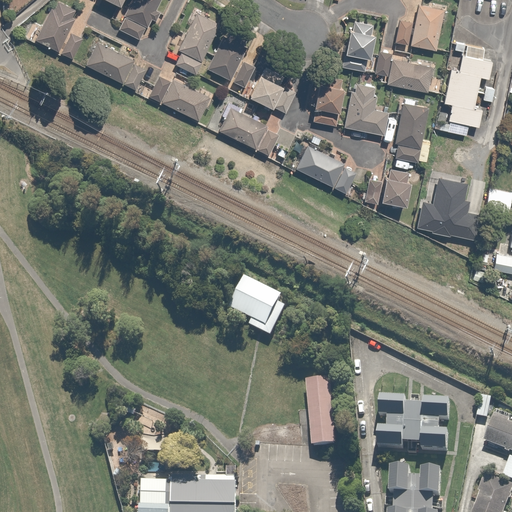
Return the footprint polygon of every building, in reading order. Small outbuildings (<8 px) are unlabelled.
[(80,11),(57,0),(54,0),(35,38),(76,59),(86,39),(70,31),(80,11)] [(133,0),(123,30),(142,37),(145,27),(152,29),(162,0),(133,0)] [(419,5),(416,23),(401,20),(396,43),(414,47),(439,51),(446,10),(419,5)] [(198,75),(219,26),(194,15),(172,64),(198,75)] [(374,58),(378,32),(373,31),(374,25),(356,22),(355,30),(352,30),(346,69),(366,72),(369,57),(374,58)] [(205,68),(231,81),(249,89),(258,70),(241,62),(253,36),(226,23),(205,68)] [(96,41),(84,64),(137,91),(148,68),(96,41)] [(494,61),(484,59),(486,49),(457,43),(455,49),(465,51),(464,56),(461,71),(451,69),(445,102),(453,104),(450,121),(482,127),(486,108),(479,106),(484,79),(491,80),(494,61)] [(397,55),(380,52),(377,73),(390,75),(388,86),(431,94),(435,68),(396,62),(397,55)] [(298,91),(282,84),(286,75),(266,66),(258,83),(252,97),(287,113),(298,91)] [(171,81),(159,75),(149,96),(200,120),(212,95),(173,77),(171,81)] [(346,81),(323,76),(315,122),(337,126),(339,114),(345,115),(349,90),(344,89),(346,81)] [(355,92),(353,92),(345,128),(386,137),(391,114),(373,110),(378,88),(357,83),(355,92)] [(496,89),(487,86),(483,99),(493,102),(496,89)] [(422,161),(430,107),(417,105),(418,100),(403,98),(396,144),(399,145),(397,157),(422,161)] [(231,108),(219,130),(270,155),(281,133),(231,108)] [(452,124),(436,121),(434,130),(450,133),(452,124)] [(445,145),(432,143),(430,151),(444,153),(445,145)] [(309,146),(297,168),(347,195),(360,173),(309,146)] [(411,173),(390,169),(385,202),(412,206),(416,184),(409,183),(411,173)] [(384,184),(371,181),(366,202),(379,205),(384,184)] [(511,192),(490,189),(488,205),(511,209),(511,192)] [(511,256),(497,254),(494,272),(511,274),(511,256)] [(257,336),(274,306),(231,282),(214,312),(257,336)] [(322,442),(317,377),(293,379),(299,444),(322,442)] [(489,435),(485,444),(511,453),(511,426),(511,423),(511,418),(493,412),(495,397),(483,395),(477,433),(489,435)] [(381,452),(411,453),(411,446),(423,446),(423,453),(455,455),(456,435),(445,434),(446,423),(456,423),(456,405),(430,403),(430,409),(412,408),(413,400),(383,398),(382,420),(393,421),(392,432),(382,432),(381,452)] [(173,440),(148,440),(147,453),(172,453),(173,440)] [(439,511),(440,502),(446,502),(447,473),(424,472),(423,481),(417,480),(417,472),(393,471),(392,497),(399,497),(398,511),(439,511)] [(506,511),(511,497),(511,483),(485,474),(477,496),(481,498),(476,511),(506,511)] [(242,511),(243,482),(146,483),(145,506),(140,506),(139,511),(242,511)]
